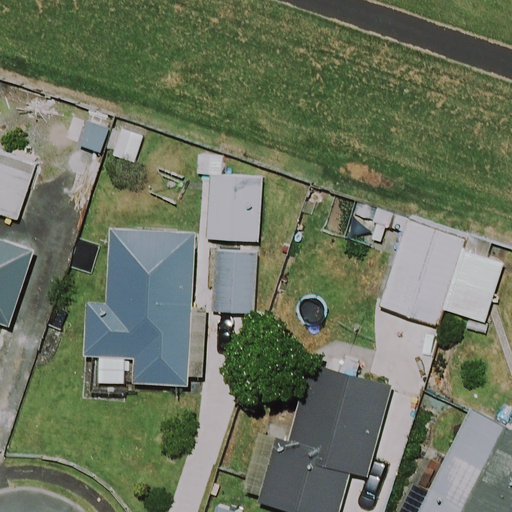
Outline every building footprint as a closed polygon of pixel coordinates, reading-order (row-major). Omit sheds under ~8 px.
[(163,128),(117,114),(104,157),(149,172),(163,128)] [(256,178),(223,176),(224,157),(188,155),(187,175),(204,175),(201,240),(253,243),(256,178)] [(0,212),(27,221),(42,172),(0,159),(0,212)] [(131,384),(181,386),(198,387),(202,310),(185,309),(189,231),(116,228),(113,303),(100,302),(97,357),(132,358),(131,384)] [(502,263),(400,229),(374,307),(435,327),(441,310),(481,324),(502,263)] [(0,319),(8,322),(31,247),(0,237),(0,319)] [(252,315),(253,254),(208,254),(208,315),(252,315)] [(390,385),(311,363),(289,440),(274,436),(256,503),(287,511),(338,511),(349,474),(364,478),(390,385)] [(511,511),(511,433),(462,409),(412,511),(511,511)]
